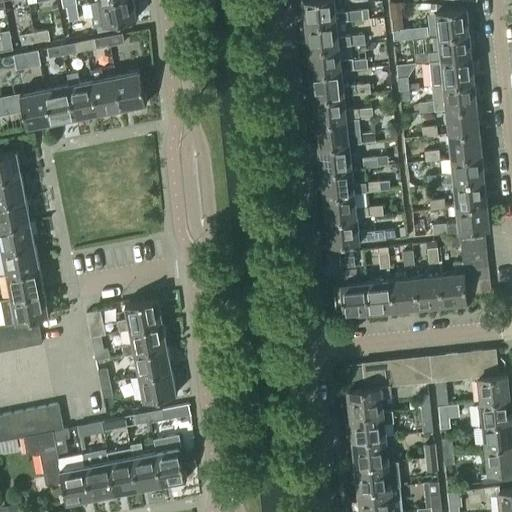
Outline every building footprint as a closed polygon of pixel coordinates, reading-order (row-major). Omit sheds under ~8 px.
[(94,25),(104,23),(138,16),(134,0),(97,0),(92,1),(95,14),(92,15),(94,25)] [(333,0),(302,0),(305,23),(336,20),(336,21),(349,20),(348,10),(334,12),(333,0)] [(76,3),(67,5),(69,20),(79,18),(76,3)] [(457,7),(436,9),(438,34),(468,31),(465,6),(457,7)] [(374,18),(373,7),(368,8),(361,8),(362,19),(369,18),(374,18)] [(361,8),(348,10),(349,20),(362,19),(361,8)] [(336,20),(305,23),(308,48),(338,44),(351,43),(350,33),(337,35),(336,21),(336,20)] [(413,38),(427,37),(426,27),(412,28),(413,38)] [(35,32),(37,41),(50,39),(48,29),(35,32)] [(0,33),(1,38),(0,38),(0,51),(14,49),(13,46),(10,30),(0,32),(0,33)] [(109,34),(111,44),(125,41),(123,31),(109,34)] [(440,50),(429,51),(430,60),(441,59),(470,55),(468,31),(438,34),(440,50)] [(22,44),(37,41),(35,32),(20,34),(22,44)] [(363,32),(350,33),(351,43),(364,42),(363,32)] [(87,49),(111,44),(109,34),(85,39),(87,49)] [(63,54),(87,49),(85,39),(61,43),(63,54)] [(49,57),(63,54),(61,43),(47,46),(49,57)] [(338,44),(308,48),(310,73),(341,69),(354,68),(353,59),(352,59),(352,56),(339,58),(338,44)] [(23,52),(15,54),(18,68),(41,64),(38,49),(23,52)] [(429,51),(413,52),(414,62),(430,60),(429,51)] [(430,60),(432,84),(444,83),(443,83),(473,80),(470,55),(441,59),(430,60)] [(366,57),(353,59),(354,68),(367,67),(366,57)] [(124,107),(117,72),(104,75),(102,66),(91,68),(100,111),(124,107)] [(76,116),(100,111),(91,68),(93,77),(80,80),(77,69),(67,71),(69,82),(76,116)] [(117,72),(124,107),(147,102),(141,68),(117,72)] [(341,69),(310,73),(313,97),(343,94),(343,95),(356,94),(355,84),(342,85),(341,69)] [(408,76),(398,77),(399,89),(409,88),(408,76)] [(432,86),(433,99),(434,99),(435,109),(446,108),(475,104),(473,80),(443,83),(444,83),(432,84),(432,86)] [(52,121),(76,116),(69,82),(45,87),(52,121)] [(370,83),(355,84),(356,94),(371,92),(370,83)] [(28,125),(52,121),(45,87),(21,91),(21,92),(0,96),(0,110),(0,112),(24,107),(28,125)] [(411,100),(409,88),(399,89),(400,101),(411,100)] [(343,94),(313,97),(316,122),(346,118),(359,117),(358,107),(344,109),(343,95),(343,94)] [(433,100),(420,102),(421,111),(434,110),(434,109),(435,109),(434,99),(433,99),(433,100)] [(475,104),(446,108),(449,132),(478,129),(475,104)] [(371,106),(358,107),(359,117),(372,116),(371,109),(371,106)] [(346,118),(316,122),(318,146),(348,143),(361,142),(360,133),(361,133),(359,117),(346,118)] [(423,136),(437,135),(437,125),(422,126),(423,136)] [(478,129),(449,132),(452,157),(481,154),(478,129)] [(361,133),(360,133),(361,142),(376,141),(375,131),(361,133)] [(348,143),(318,146),(321,171),(351,167),(348,143)] [(0,176),(23,172),(18,148),(0,151),(0,176)] [(426,160),(440,159),(439,148),(425,150),(426,160)] [(453,172),(442,173),(443,183),(454,182),(454,181),(483,178),(481,154),(452,157),(453,172)] [(364,167),(378,165),(377,155),(363,157),(364,167)] [(351,167),(321,171),(323,195),(353,192),(367,191),(365,181),(352,183),(351,167)] [(0,200),(27,195),(23,172),(0,176),(0,200)] [(442,173),(427,175),(428,184),(443,183),(442,173)] [(483,178),(454,181),(454,182),(457,206),(486,203),(483,178)] [(380,180),(365,181),(367,191),(381,189),(390,188),(389,179),(380,180)] [(353,192),(323,195),(326,220),(356,217),(369,216),(368,206),(355,207),(353,192)] [(0,225),(32,219),(27,195),(0,200),(0,225)] [(430,199),(431,209),(445,208),(444,197),(430,199)] [(458,221),(448,222),(448,231),(451,231),(460,230),(460,231),(484,228),(489,227),(486,203),(457,206),(458,221)] [(382,204),(368,206),(369,216),(383,214),(382,204)] [(356,217),(326,220),(329,244),(353,242),(372,240),(371,230),(357,232),(356,217)] [(0,250),(2,250),(36,243),(32,219),(0,225),(0,250)] [(448,222),(433,223),(433,224),(434,234),(449,232),(448,231),(448,222)] [(384,229),(371,230),(372,240),(385,239),(396,237),(394,228),(384,229)] [(484,228),(460,231),(462,243),(485,240),(484,228)] [(460,230),(451,231),(452,246),(462,245),(462,243),(460,231),(460,230)] [(485,240),(462,243),(462,245),(463,256),(486,253),(485,240)] [(427,242),(429,262),(439,261),(436,241),(427,242)] [(7,274),(41,267),(36,243),(2,250),(7,274)] [(403,250),(405,265),(414,264),(413,249),(403,250)] [(390,266),(388,251),(379,253),(380,267),(390,266)] [(338,253),(326,254),(327,263),(338,262),(338,257),(338,253)] [(486,253),(463,256),(463,261),(464,268),(488,266),(486,253)] [(352,256),(338,257),(338,262),(339,268),(353,266),(352,256)] [(454,272),(439,274),(442,303),(467,301),(466,293),(465,281),(464,268),(463,261),(453,262),(454,272)] [(488,266),(464,268),(465,281),(489,278),(488,266)] [(11,297),(46,291),(41,267),(7,274),(11,297)] [(439,274),(415,276),(418,306),(442,303),(439,274)] [(415,276),(390,279),(393,308),(418,306),(415,276)] [(489,278),(465,281),(466,293),(490,291),(489,278)] [(390,279),(365,281),(368,311),(393,308),(390,279)] [(341,285),(333,285),(335,312),(343,311),(344,314),(368,311),(365,281),(341,284),(341,285)] [(6,323),(16,321),(27,319),(39,317),(50,314),(46,291),(11,297),(1,299),(6,323)] [(130,327),(164,320),(159,297),(125,303),(128,317),(118,319),(120,330),(130,328),(130,327)] [(92,334),(106,332),(102,308),(87,311),(92,334)] [(27,319),(32,345),(44,342),(39,317),(27,319)] [(21,347),(32,345),(27,319),(16,321),(21,347)] [(135,351),(169,344),(164,320),(130,327),(130,328),(133,342),(122,344),(124,354),(135,352),(135,351)] [(9,349),(21,347),(16,321),(6,323),(4,324),(9,349)] [(0,351),(9,349),(4,324),(0,324),(0,351)] [(92,334),(95,350),(96,359),(110,356),(108,347),(104,348),(101,334),(106,333),(106,332),(92,334)] [(139,375),(173,368),(169,344),(135,351),(135,352),(139,375)] [(495,348),(482,350),(485,375),(498,374),(495,348)] [(482,350),(470,351),(473,376),(478,376),(485,375),(482,350)] [(470,351),(457,352),(460,378),(473,376),(470,351)] [(457,352),(445,354),(448,379),(460,378),(457,352)] [(433,355),(429,355),(432,380),(435,380),(445,379),(448,379),(445,354),(433,355)] [(425,356),(412,357),(415,382),(427,381),(432,380),(429,355),(425,356)] [(412,357),(400,359),(403,384),(415,382),(412,357)] [(400,359),(387,360),(390,385),(392,385),(403,384),(400,359)] [(387,360),(375,361),(378,386),(390,385),(387,360)] [(375,361),(363,363),(365,387),(378,386),(375,361)] [(365,387),(363,366),(349,367),(351,389),(365,387)] [(101,382),(111,380),(108,367),(98,369),(101,382)] [(173,368),(139,375),(144,399),(178,392),(173,368)] [(485,375),(478,376),(481,400),(508,397),(506,373),(498,374),(485,375)] [(445,379),(435,380),(438,405),(448,404),(445,379)] [(111,380),(101,382),(104,397),(114,395),(111,380)] [(365,387),(347,389),(349,415),(384,411),(382,398),(393,396),(392,385),(390,385),(378,386),(365,387)] [(420,400),(410,401),(410,408),(421,407),(431,406),(429,393),(420,394),(420,400)] [(481,400),(476,400),(479,424),(483,423),(511,420),(508,397),(481,400)] [(59,402),(47,405),(52,430),(64,428),(59,402)] [(448,404),(438,405),(439,418),(449,417),(448,404)] [(47,405),(36,407),(41,432),(52,430),(47,405)] [(431,406),(421,407),(422,420),(423,431),(433,430),(432,419),(431,406)] [(36,407),(24,409),(29,434),(41,432),(36,407)] [(149,410),(151,420),(165,418),(163,408),(149,410)] [(24,409),(13,411),(18,437),(26,435),(29,434),(24,409)] [(136,423),(151,420),(149,410),(135,413),(136,423)] [(350,425),(347,427),(348,436),(351,438),(352,438),(352,440),(386,436),(385,423),(394,422),(393,410),(384,411),(349,415),(351,425),(350,425)] [(13,411),(1,414),(6,439),(18,437),(13,411)] [(101,420),(103,430),(127,425),(125,415),(101,420)] [(89,433),(103,430),(101,420),(87,423),(89,433)] [(483,423),(479,424),(479,425),(483,425),(486,446),(511,443),(511,430),(511,420),(483,423)] [(29,434),(26,435),(29,451),(40,449),(47,484),(63,481),(65,490),(62,490),(63,498),(66,498),(67,502),(91,497),(84,463),(85,463),(83,452),(82,452),(58,457),(57,452),(67,449),(65,437),(69,436),(68,427),(64,428),(52,430),(41,432),(29,434)] [(179,433),(154,437),(156,448),(163,483),(187,478),(184,463),(196,462),(195,452),(182,453),(181,444),(179,433)] [(386,436),(352,440),(355,465),(389,461),(386,436)] [(443,451),(453,450),(451,437),(441,438),(443,451)] [(141,440),(130,442),(131,446),(139,487),(163,483),(156,448),(144,451),(141,440)] [(425,457),(436,456),(435,442),(424,443),(425,457)] [(483,462),(481,462),(483,482),(511,478),(511,443),(486,446),(482,447),(483,462)] [(131,446),(107,451),(109,458),(108,458),(115,492),(139,487),(131,446)] [(453,450),(443,451),(444,464),(454,463),(453,450)] [(436,456),(425,457),(427,471),(438,469),(436,456)] [(85,463),(84,463),(91,497),(115,492),(108,458),(85,463)] [(389,461),(355,465),(357,489),(392,486),(392,485),(400,484),(401,484),(398,460),(389,461)] [(430,494),(425,495),(426,507),(431,507),(441,506),(439,481),(429,482),(430,494)] [(392,486),(357,489),(359,511),(381,511),(394,511),(403,510),(401,496),(400,484),(392,485),(392,486)] [(500,511),(511,511),(511,488),(498,490),(500,511)] [(19,511),(18,506),(17,502),(0,504),(0,511),(19,511)]
